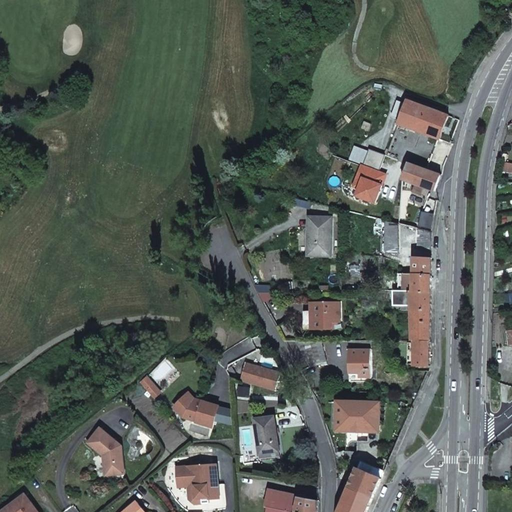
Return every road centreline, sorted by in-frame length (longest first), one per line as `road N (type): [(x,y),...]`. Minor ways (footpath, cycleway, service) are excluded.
road 1 (tertiary): [(463,452),(474,157),(493,92),(511,62)]
road 2 (unknown): [(400,487),(398,466),(436,366),(440,241),(471,209)]
road 3 (residential): [(325,511),(324,461),(244,275)]
